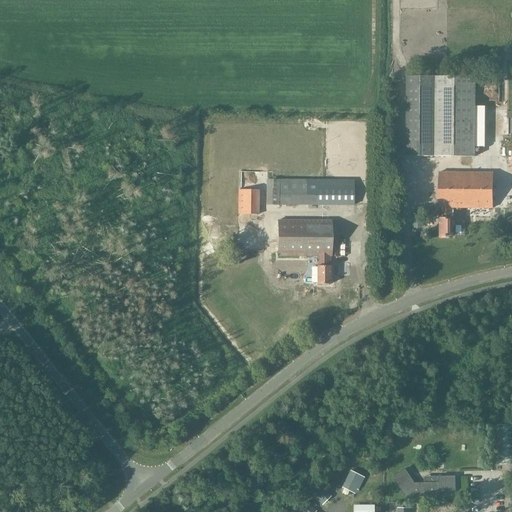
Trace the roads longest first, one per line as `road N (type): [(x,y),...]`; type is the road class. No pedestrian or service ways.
road 1 (unclassified): [(144,485),(343,331),(427,293),(511,271)]
road 2 (unclassified): [(144,485),(0,306)]
road 3 (unknown): [(414,298),(407,239),(419,174)]
